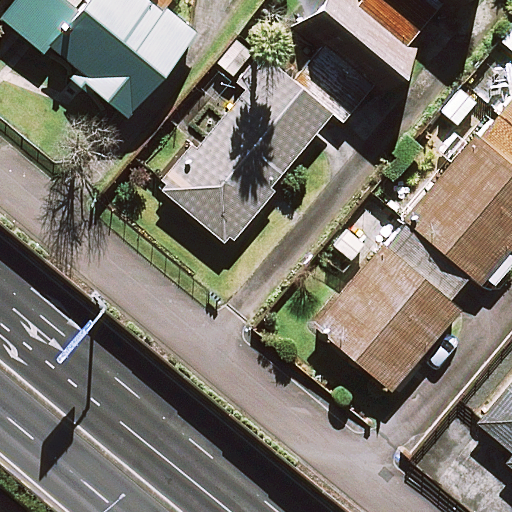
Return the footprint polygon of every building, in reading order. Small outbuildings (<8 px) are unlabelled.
[(4,0),(0,6),(0,19),(38,51),(42,46),(121,110),(185,32),(146,0),(4,0)] [(415,43),(406,36),(439,0),(441,0),(449,7),(454,0),(310,0),(388,72),(415,43)] [(511,15),(489,40),(511,60),(511,15)] [(156,185),(225,245),(274,187),(267,181),(326,112),(337,120),(368,84),(321,43),(284,85),(259,64),(242,84),(156,185)] [(511,84),(310,324),(385,387),(456,304),(447,296),(466,273),(484,288),(510,257),(501,250),(511,238),(511,84)] [(475,102),(456,84),(429,111),(448,130),(475,102)] [(511,356),(465,412),(511,450),(502,461),(511,469),(511,356)]
